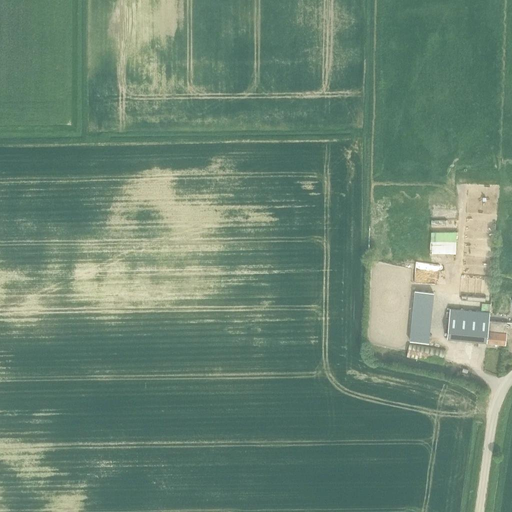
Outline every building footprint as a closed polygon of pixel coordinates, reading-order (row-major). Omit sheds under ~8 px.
[(430,225),(447,225),(447,216),(430,216),(430,225)] [(464,243),(493,244),(494,219),(465,218),(464,243)] [(439,259),(439,249),(456,249),(456,228),(430,228),(430,259),(439,259)] [(480,290),(481,274),(473,273),(472,289),(480,290)] [(414,286),(410,336),(431,337),(435,287),(414,286)] [(506,326),(488,324),(490,312),(450,308),(447,338),(505,344),(506,333),(506,326)] [(406,357),(443,364),(445,350),(409,342),(406,357)]
